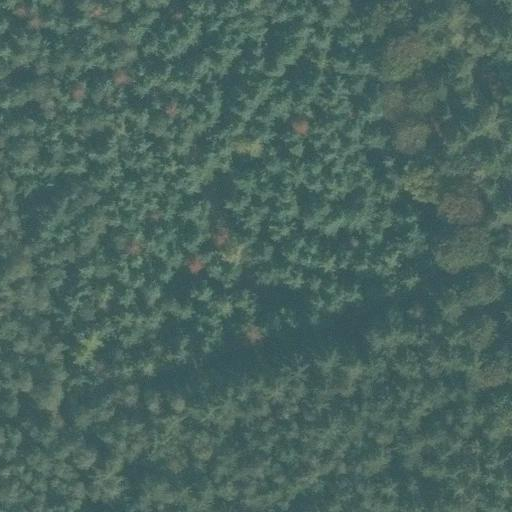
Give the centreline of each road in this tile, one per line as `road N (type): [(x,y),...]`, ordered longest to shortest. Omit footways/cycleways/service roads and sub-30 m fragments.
road 1 (track): [(455,279),(0,408)]
road 2 (track): [(43,396),(83,511)]
